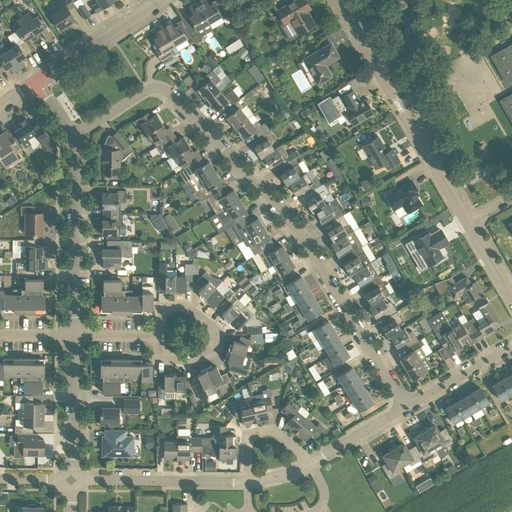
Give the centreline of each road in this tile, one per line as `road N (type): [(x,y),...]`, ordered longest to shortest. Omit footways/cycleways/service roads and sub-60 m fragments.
road 1 (residential): [(405,406),(303,238),(169,94),(141,90),(74,135)]
road 2 (residential): [(467,225),(337,0)]
road 3 (residential): [(72,336),(74,135)]
road 4 (residential): [(71,480),(248,481)]
road 5 (residential): [(157,337),(171,303),(191,307),(218,337),(213,351),(189,363),(158,348)]
road 6 (residential): [(71,480),(72,336)]
road 7 (residential): [(36,81),(149,9)]
road 8 (residential): [(405,406),(511,349)]
